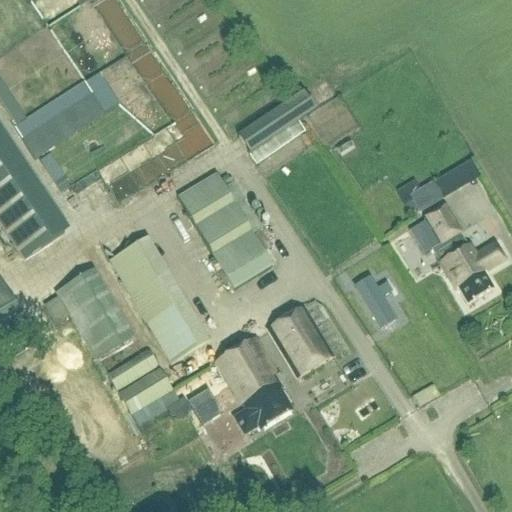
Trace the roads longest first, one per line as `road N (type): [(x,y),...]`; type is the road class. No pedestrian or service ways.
road 1 (unknown): [(432,435),(342,322),(241,164)]
road 2 (unclassified): [(477,511),(432,435),(303,511)]
